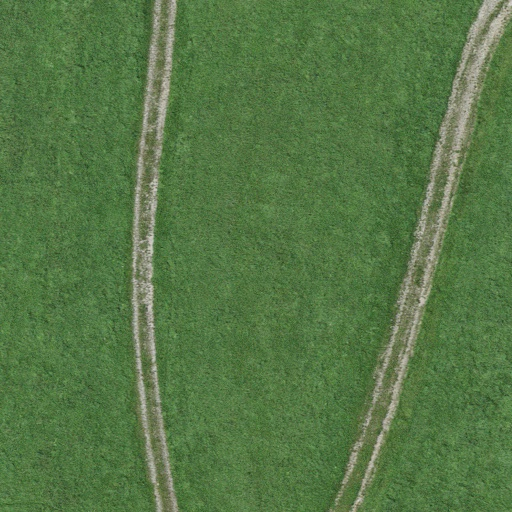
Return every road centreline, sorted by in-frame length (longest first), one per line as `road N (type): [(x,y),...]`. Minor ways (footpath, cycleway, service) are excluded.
road 1 (track): [(351,511),(495,0)]
road 2 (track): [(168,0),(147,304),(172,511)]
